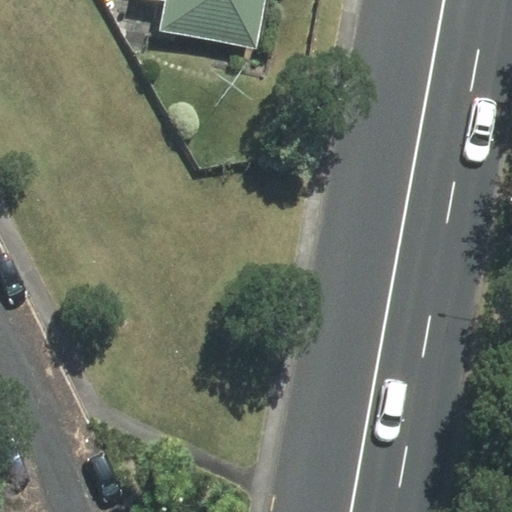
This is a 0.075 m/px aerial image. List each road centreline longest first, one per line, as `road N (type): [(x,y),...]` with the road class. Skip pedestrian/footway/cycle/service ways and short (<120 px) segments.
road 1 (primary): [(447,0),(355,511)]
road 2 (residential): [(76,511),(0,355)]
